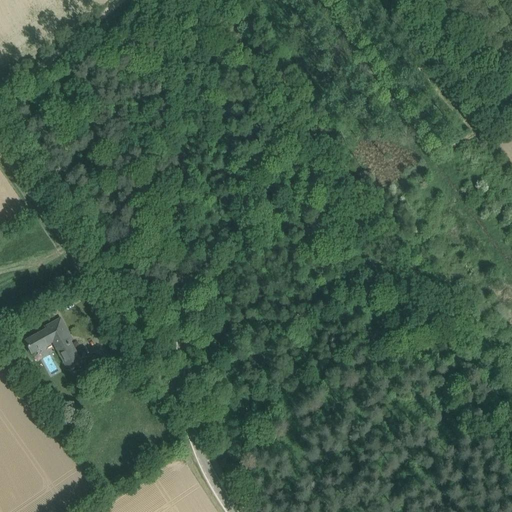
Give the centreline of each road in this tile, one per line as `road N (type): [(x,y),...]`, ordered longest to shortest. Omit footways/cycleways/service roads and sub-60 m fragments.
road 1 (unclassified): [(169,395),(178,380),(181,330),(183,0)]
road 2 (unclassified): [(169,395),(0,146)]
road 3 (track): [(123,0),(0,93)]
road 4 (unclassified): [(233,511),(169,395)]
